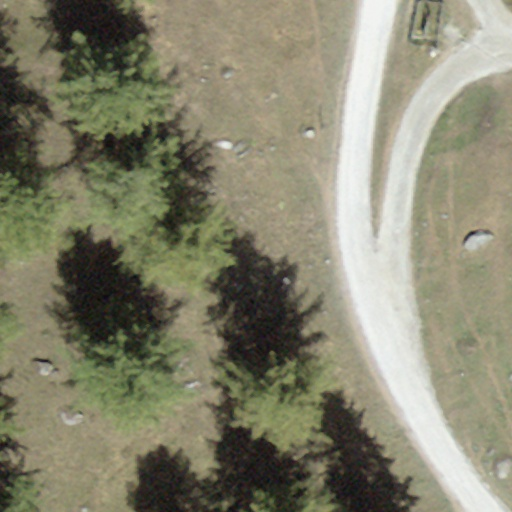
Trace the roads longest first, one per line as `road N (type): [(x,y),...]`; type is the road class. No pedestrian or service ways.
road 1 (unclassified): [(484,511),(398,373),(359,264),(354,162),(380,0)]
road 2 (track): [(371,304),(385,274),(413,133),(447,73),(511,46)]
